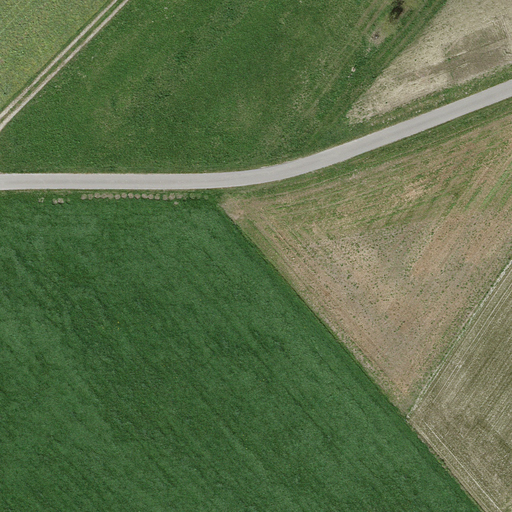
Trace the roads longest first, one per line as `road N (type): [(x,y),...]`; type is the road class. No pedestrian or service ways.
road 1 (unclassified): [(0,188),(189,186),(279,176),(511,94)]
road 2 (track): [(0,129),(129,0)]
